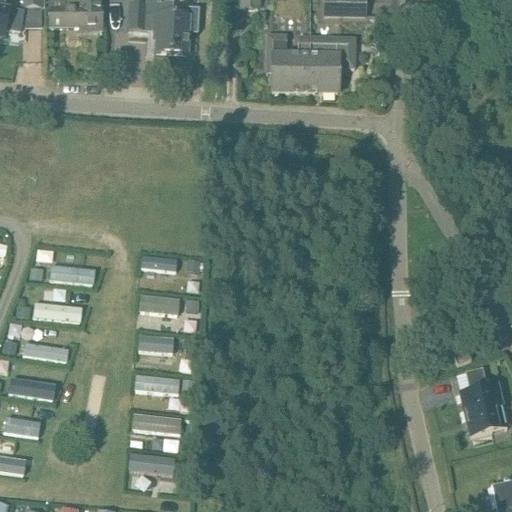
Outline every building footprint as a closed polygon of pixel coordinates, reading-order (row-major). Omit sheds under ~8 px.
[(0,0),(0,40),(4,41),(9,12),(3,11),(4,0),(0,0)] [(43,0),(22,0),(23,12),(25,12),(25,32),(42,32),(41,12),(44,12),(43,0)] [(100,30),(99,0),(77,0),(77,1),(49,1),(49,7),(50,7),(50,31),(100,30)] [(240,0),(241,13),(259,13),(258,0),(240,0)] [(365,0),(324,0),(324,20),(365,20),(365,0)] [(173,6),(146,4),(145,10),(144,34),(144,35),(157,36),(156,56),(187,58),(188,38),(198,39),(199,13),(173,11),(173,6)] [(144,34),(145,14),(145,10),(131,9),(129,33),(144,34)] [(310,39),(299,39),(297,39),(297,57),(286,57),(286,38),(267,38),(266,71),(272,71),(272,96),(309,97),(310,39)] [(355,73),(355,41),(310,39),(309,97),(337,97),(338,72),(355,73)] [(474,95),(474,75),(447,75),(447,95),(474,95)] [(137,273),(173,274),(173,261),(138,260),(137,273)] [(90,288),(92,273),(48,268),(46,284),(90,288)] [(138,301),(138,316),(175,316),(175,301),(138,301)] [(79,326),(81,313),(32,308),(31,322),(79,326)] [(183,317),(180,333),(192,335),(195,319),(183,317)] [(64,352),(65,351),(51,348),(52,339),(25,334),(23,345),(64,352)] [(138,339),(138,355),(170,355),(170,339),(138,339)] [(19,361),(65,364),(66,352),(20,349),(19,361)] [(465,356),(452,362),(456,371),(469,365),(465,356)] [(464,397),(474,441),(507,433),(496,389),(487,391),(482,373),(469,376),(473,394),(464,397)] [(139,379),(139,395),(178,396),(178,380),(139,379)] [(5,383),(4,400),(50,401),(50,385),(5,383)] [(139,419),(139,435),(176,436),(177,419),(139,419)] [(0,435),(38,441),(40,426),(2,420),(0,431),(0,435)] [(125,457),(123,473),(163,476),(164,461),(125,457)] [(0,475),(23,477),(24,463),(8,462),(8,459),(0,458),(0,475)] [(511,511),(511,485),(491,490),(496,511),(511,511)]
